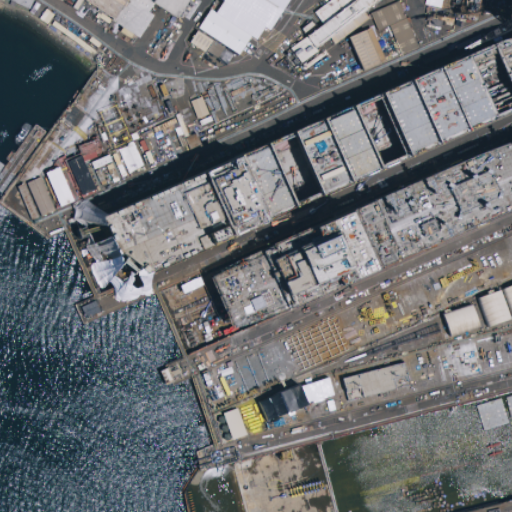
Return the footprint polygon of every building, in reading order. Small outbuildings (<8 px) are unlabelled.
[(186,0),(175,18),(152,4),(146,13),(151,16),(137,38),(83,0),(186,0)] [(297,0),(277,31),(272,28),(271,31),(265,42),(259,38),(250,51),(242,62),(229,52),(221,45),(215,52),(211,56),(210,55),(204,52),(194,46),(210,26),(229,2),(226,0),(297,0)] [(374,23),(341,48),(335,42),(332,44),(323,51),(322,52),(324,54),(303,69),(290,55),(295,51),(325,29),(315,18),(331,7),(340,0),(389,0),(367,16),(374,23)] [(356,70),(381,61),(373,37),(383,34),(381,28),(388,25),(394,43),(411,37),(399,1),(369,11),(373,25),(346,34),(347,35),(344,36),(356,70)] [(213,214),(241,204),(234,183),(206,192),(213,214)] [(441,263),(450,290),(511,268),(511,263),(504,241),(441,263)] [(451,295),(439,270),(421,279),(433,304),(451,295)] [(389,326),(418,314),(406,286),(377,299),(389,326)] [(243,435),(234,408),(219,413),(228,439),(243,435)]
